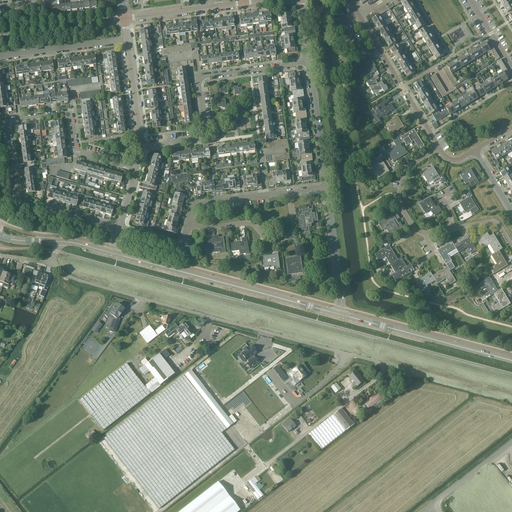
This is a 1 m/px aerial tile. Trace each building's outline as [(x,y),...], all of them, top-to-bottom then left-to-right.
[(415,8),(412,3),(404,8),(408,13),(415,8)] [(419,14),(415,8),(408,13),(411,19),(419,14)] [(292,9),(281,11),(282,15),(280,15),(281,22),(291,20),(290,16),(292,16),(291,14),(292,14),(292,9)] [(422,19),(419,14),(411,19),(414,24),(422,19)] [(372,20),(376,25),(383,20),(380,15),(378,16),(376,17),(372,20)] [(239,16),(239,20),(236,20),(237,29),(241,28),(240,26),(246,25),(245,16),(239,16)] [(425,25),(422,19),(414,24),(418,29),(425,25)] [(202,21),(202,25),(199,25),(200,34),(204,33),(203,31),(209,30),(208,20),(202,21)] [(284,28),(284,32),(295,31),(294,27),(293,27),(293,24),(291,24),(291,20),(281,22),(282,28),(284,28)] [(376,25),(379,31),(387,26),(383,20),(376,25)] [(165,26),(165,30),(162,30),(163,39),(167,38),(167,36),(173,35),(171,25),(165,26)] [(379,31),(382,36),(390,31),(387,26),(379,31)] [(427,27),(419,32),(423,38),(430,33),(427,27)] [(295,31),(284,32),(285,36),(283,36),(283,37),(280,39),(281,43),(294,42),(293,38),(294,37),(294,35),(295,35),(295,31)] [(382,36),(386,41),(393,37),(390,31),(382,36)] [(434,38),(430,33),(423,38),(426,43),(434,38)] [(389,47),(397,42),(393,37),(386,41),(389,47)] [(437,44),(434,38),(426,43),(429,49),(437,44)] [(281,47),(284,49),(284,50),(286,49),(287,54),(298,52),(297,47),(296,48),(295,45),(294,46),(294,42),(281,43),(281,47)] [(490,50),(487,45),(485,43),(480,46),(484,54),(490,50)] [(490,43),(487,45),(490,50),(496,61),(500,58),(490,43)] [(440,49),(437,44),(429,49),(433,54),(440,49)] [(391,50),(394,55),(402,51),(398,45),(391,50)] [(480,46),(474,49),(479,57),(484,54),(480,46)] [(444,55),(440,49),(433,54),(436,60),(444,55)] [(474,49),(469,53),(474,60),(479,57),(474,49)] [(394,55),(397,61),(405,56),(402,51),(394,55)] [(469,53),(463,56),(468,64),(474,60),(469,53)] [(397,61),(401,66),(408,61),(405,56),(397,61)] [(463,56),(458,59),(463,67),(468,64),(463,56)] [(371,63),(372,63),(370,59),(359,66),(361,69),(360,70),(365,78),(377,70),(374,66),(373,67),(371,63)] [(453,63),(457,70),(463,67),(458,59),(453,63)] [(506,77),(510,75),(500,59),(497,62),(503,72),(506,77)] [(401,66),(404,72),(412,67),(408,61),(401,66)] [(450,71),(452,74),(457,70),(453,63),(447,66),(449,69),(450,71)] [(407,77),(415,72),(412,67),(404,72),(407,77)] [(506,77),(503,72),(498,75),(502,83),(508,80),(506,77)] [(301,77),(301,73),(287,74),(288,79),(289,85),(300,84),(299,80),(300,80),(300,78),(301,77)] [(492,79),(497,86),(502,83),(498,75),(492,79)] [(377,76),(367,82),(374,94),(375,93),(377,96),(380,94),(378,92),(383,89),(384,92),(388,90),(388,89),(386,85),(384,85),(382,81),(378,84),(376,80),(379,78),(377,76)] [(492,79),(487,82),(491,90),(497,86),(492,79)] [(487,82),(481,85),(486,93),(491,90),(487,82)] [(414,87),(417,93),(425,88),(421,83),(414,87)] [(300,88),(300,84),(289,85),(290,92),(292,92),(293,95),(303,94),(303,90),(302,90),(301,87),(300,88)] [(227,85),(223,86),(222,86),(222,85),(219,85),(220,93),(224,93),(224,94),(228,93),(227,85)] [(481,85),(476,89),(481,96),(486,93),(481,85)] [(236,88),(236,87),(233,87),(234,95),(238,95),(239,96),(243,96),(241,87),(236,88)] [(417,93),(420,98),(428,94),(425,88),(417,93)] [(478,98),(473,90),(467,94),(472,102),(478,98)] [(304,98),(303,94),(293,95),(293,100),(291,100),(292,103),(289,103),(290,107),(292,107),(302,105),(302,101),(303,101),(303,99),(304,98)] [(420,98),(424,104),(431,99),(428,94),(420,98)] [(467,105),(472,102),(467,94),(462,97),(467,105)] [(461,108),(467,105),(462,97),(457,100),(461,108)] [(81,105),(82,108),(91,107),(90,99),(81,100),(81,103),(81,104),(81,105)] [(222,108),(226,108),(225,100),(220,100),(220,99),(217,99),(218,108),(222,107),(222,108)] [(424,104),(427,109),(435,105),(431,99),(424,104)] [(456,112),(461,108),(457,100),(451,104),(456,112)] [(373,108),(374,111),(379,118),(389,112),(386,109),(382,103),(373,108)] [(446,107),(447,109),(450,114),(450,115),(456,112),(451,104),(446,107)] [(303,109),(302,105),(292,107),(293,113),(295,113),(296,117),(306,116),(306,111),(305,111),(304,109),(303,109)] [(432,114),(438,110),(435,105),(427,109),(430,115),(432,114)] [(436,122),(450,114),(447,109),(440,113),(438,111),(438,110),(432,114),(436,122)] [(307,120),(306,116),(296,117),(296,121),(294,121),(295,128),(305,127),(305,123),(306,123),(306,120),(307,120)] [(392,133),(404,126),(398,116),(386,124),(392,133)] [(125,130),(125,127),(116,128),(116,133),(113,134),(114,136),(122,135),(121,133),(126,132),(126,130),(125,130)] [(306,130),(305,127),(295,128),(297,139),(309,137),(309,132),(307,133),(307,130),(306,130)] [(414,129),(402,136),(401,134),(398,136),(399,139),(402,143),(404,142),(407,146),(412,143),(412,142),(414,141),(419,149),(424,146),(417,135),(414,130),(414,129)] [(398,140),(399,139),(398,136),(392,139),(394,142),(394,143),(396,146),(387,152),(393,161),(407,153),(404,147),(402,148),(398,140)] [(310,141),(309,137),(297,139),(297,143),(298,149),(308,148),(308,144),(309,144),(309,141),(310,141)] [(511,149),(508,143),(506,144),(503,146),(507,154),(511,151),(511,149)] [(503,146),(497,149),(502,157),(507,154),(503,146)] [(223,147),(217,148),(217,151),(214,152),(215,160),(219,159),(218,156),(224,155),(223,147)] [(309,152),(308,148),(298,149),(299,156),(301,156),(301,160),(312,158),(312,154),(310,154),(310,152),(309,152)] [(497,149),(496,150),(492,153),(494,156),(491,158),(496,165),(499,164),(497,161),(502,157),(497,149)] [(152,160),(161,163),(162,157),(153,154),(152,160)] [(27,162),(27,165),(34,165),(33,161),(31,162),(31,158),(36,157),(36,155),(23,157),(23,163),(27,162)] [(313,163),(312,158),(301,160),(302,164),(300,164),(300,167),(297,167),(298,171),(301,171),(311,169),(311,165),(312,165),(311,163),(313,163)] [(369,161),(370,163),(374,170),(373,171),(377,179),(389,172),(385,165),(384,166),(380,158),(376,160),(374,158),(369,161)] [(161,163),(152,160),(150,166),(159,169),(161,163)] [(74,170),(73,173),(79,175),(80,171),(82,163),(76,162),(74,170)] [(82,163),(80,171),(79,175),(81,175),(85,176),(88,165),(82,163)] [(25,175),(33,174),(39,173),(44,172),(44,170),(33,172),(32,168),(34,168),(34,165),(27,165),(28,168),(24,169),(25,175)] [(94,166),(88,165),(85,176),(85,175),(89,176),(88,177),(90,178),(94,166)] [(100,168),(94,166),(90,178),(93,179),(93,177),(97,178),(100,168)] [(148,172),(149,172),(158,175),(159,169),(150,166),(148,172)] [(443,183),(446,181),(442,175),(439,177),(433,167),(423,173),(429,183),(433,181),(435,184),(441,180),(443,183)] [(105,170),(100,168),(97,178),(97,176),(101,177),(100,181),(102,181),(105,170)] [(471,187),(479,183),(470,168),(460,175),(466,185),(468,183),(471,187)] [(503,178),(504,178),(511,172),(511,173),(508,168),(500,172),(503,178)] [(312,173),(311,169),(301,171),(302,177),(300,177),(301,182),(315,180),(314,175),(313,175),(313,173),(312,173)] [(111,171),(105,170),(102,181),(104,182),(105,181),(108,182),(111,171)] [(114,181),(117,173),(111,171),(108,182),(109,180),(112,181),(111,184),(111,186),(113,187),(114,185),(114,181)] [(286,183),(286,184),(291,183),(289,172),(285,173),(285,171),(278,172),(280,182),(284,182),(284,183),(286,183)] [(158,175),(149,172),(148,172),(147,178),(156,181),(158,175)] [(276,183),(280,182),(278,172),(272,173),(268,174),(269,186),(274,186),(274,184),(276,184),(276,183)] [(511,172),(504,178),(503,178),(507,183),(511,179),(511,172)] [(123,175),(117,173),(114,181),(114,185),(116,185),(117,182),(120,183),(123,175)] [(186,196),(187,196),(188,192),(179,190),(179,183),(188,182),(187,174),(169,176),(168,182),(175,184),(176,189),(175,189),(174,193),(173,199),(183,202),(184,198),(185,198),(186,196)] [(235,190),(236,191),(240,190),(239,179),(238,177),(234,177),(234,175),(227,176),(228,179),(229,189),(233,189),(233,190),(235,190)] [(257,187),(257,188),(262,187),(260,177),(256,177),(256,175),(249,176),(250,186),(254,186),(254,187),(257,187)] [(55,191),(56,187),(51,186),(51,184),(53,178),(48,176),(48,183),(46,191),(49,192),(47,197),(51,198),(51,199),(53,200),(53,199),(55,191)] [(250,186),(249,176),(242,177),(243,179),(239,179),(240,190),(245,190),(244,188),(247,188),(247,187),(250,186)] [(144,184),(143,187),(147,188),(156,191),(157,185),(155,184),(156,181),(147,178),(145,184),(144,184)] [(225,190),(229,189),(228,179),(221,180),(221,182),(217,182),(219,193),(223,192),(223,191),(225,191),(225,190)] [(206,182),(208,192),(212,192),(212,193),(214,193),(214,194),(219,193),(217,182),(217,181),(206,182)] [(204,193),(208,192),(206,182),(200,183),(200,185),(196,185),(197,196),(202,195),(202,194),(204,194),(204,193)] [(38,188),(40,187),(40,188),(46,187),(47,185),(40,185),(35,186),(27,187),(27,193),(38,192),(38,188)] [(55,191),(53,199),(57,200),(56,201),(59,202),(62,189),(60,188),(59,192),(55,191)] [(64,203),(67,194),(68,191),(66,190),(65,191),(62,190),(62,189),(59,202),(59,201),(62,202),(62,203),(64,203)] [(143,192),(142,194),(141,198),(150,201),(152,195),(154,196),(155,192),(147,190),(146,193),(143,192)] [(65,203),(65,202),(68,203),(68,204),(70,205),(74,192),(71,192),(71,193),(68,192),(68,191),(67,194),(64,203),(65,203)] [(70,205),(71,204),(74,205),(74,206),(76,206),(77,203),(80,203),(83,195),(77,193),(76,197),(73,196),(74,192),(70,205)] [(83,204),(82,207),(86,208),(86,209),(88,210),(91,201),(92,197),(89,196),(83,195),(80,203),(83,204)] [(88,209),(92,210),(92,211),(94,211),(97,199),(95,198),(92,197),(91,201),(88,210),(88,209)] [(435,215),(442,211),(438,205),(436,207),(430,197),(419,204),(425,214),(430,211),(431,211),(432,211),(435,215)] [(466,213),(476,207),(470,197),(459,203),(466,213)] [(140,204),(140,205),(149,207),(150,201),(141,198),(140,204)] [(103,200),(97,199),(94,211),(94,210),(98,211),(97,212),(100,213),(102,204),(103,200)] [(182,206),(183,202),(173,199),(171,199),(169,205),(170,205),(169,209),(172,210),(182,213),(184,209),(183,208),(183,206),(182,206)] [(103,200),(102,204),(100,213),(100,212),(103,213),(103,214),(105,215),(109,203),(109,202),(107,201),(103,200)] [(109,203),(105,215),(106,214),(109,215),(109,216),(111,216),(113,212),(116,212),(118,205),(115,204),(112,203),(112,204),(109,203)] [(149,207),(140,205),(140,204),(138,210),(147,213),(149,207)] [(136,216),(137,217),(146,219),(147,213),(138,210),(136,216)] [(180,217),(181,217),(182,213),(172,210),(171,214),(169,214),(167,220),(177,223),(178,219),(179,219),(180,217)] [(312,214),(312,211),(302,213),(302,216),(301,218),(298,218),(299,228),(301,228),(302,230),(304,230),(305,232),(310,232),(309,227),(311,227),(311,224),(314,224),(313,221),(318,221),(317,213),(312,214)] [(400,231),(404,229),(400,222),(399,223),(397,220),(400,218),(396,213),(394,215),(393,215),(378,224),(383,231),(386,228),(391,237),(397,233),(395,231),(398,229),(400,231)] [(146,219),(137,217),(136,216),(135,223),(144,225),(146,219)] [(176,227),(177,223),(167,220),(166,226),(164,225),(162,230),(177,234),(178,229),(177,229),(177,227),(176,227)] [(491,255),(502,249),(496,238),(495,239),(492,235),(489,237),(486,232),(476,238),(479,243),(483,249),(489,245),(494,253),(491,255)] [(212,254),(212,252),(220,250),(221,254),(226,253),(223,237),(217,238),(217,236),(209,237),(206,237),(206,245),(205,246),(207,254),(212,254)] [(232,247),(231,248),(231,252),(239,251),(240,255),(248,254),(246,244),(248,244),(247,237),(241,238),(242,242),(231,243),(232,247)] [(465,240),(464,239),(454,245),(452,241),(458,253),(467,247),(471,254),(477,250),(469,237),(465,240)] [(458,253),(452,241),(441,248),(442,249),(437,251),(446,265),(452,261),(448,255),(456,249),(458,253)] [(391,250),(388,246),(375,254),(379,260),(385,256),(390,265),(401,258),(398,260),(392,250),(391,250)] [(504,262),(505,261),(499,251),(502,249),(491,255),(496,264),(490,268),(494,274),(507,266),(504,262)] [(276,269),(280,268),(278,253),(274,253),(274,255),(268,255),(268,254),(262,255),(264,268),(276,267),(276,269)] [(301,256),(295,257),(295,259),(294,259),(294,257),(286,258),(286,259),(285,259),(286,263),(288,275),(303,272),(301,256)] [(407,269),(408,268),(401,258),(390,265),(391,264),(396,273),(393,275),(396,282),(409,273),(407,269)] [(431,272),(430,273),(437,284),(446,279),(450,285),(456,281),(450,271),(448,268),(444,271),(443,270),(433,276),(431,272)] [(2,284),(1,287),(2,287),(2,286),(7,288),(8,285),(10,282),(12,283),(14,277),(7,274),(8,272),(7,272),(2,284)] [(35,276),(32,285),(38,287),(39,287),(43,274),(38,272),(37,276),(35,276)] [(430,273),(420,279),(421,280),(417,283),(425,296),(431,292),(427,286),(435,281),(437,284),(430,273)] [(43,274),(39,287),(44,289),(49,275),(43,274)] [(490,296),(502,289),(498,291),(492,281),(491,281),(488,277),(475,285),(479,291),(485,287),(490,296)] [(507,300),(508,300),(502,289),(490,296),(491,296),(494,294),(499,303),(491,307),(495,313),(509,304),(507,300)] [(121,311),(123,308),(121,307),(117,304),(115,308),(114,308),(113,309),(112,308),(110,311),(111,312),(109,314),(116,319),(114,320),(119,322),(120,319),(118,317),(119,317),(123,312),(121,311)] [(170,318),(163,317),(161,324),(163,325),(163,326),(162,327),(155,332),(158,336),(165,330),(166,329),(167,326),(168,326),(170,318)] [(183,332),(187,337),(189,336),(191,339),(194,336),(192,333),(193,333),(185,322),(179,327),(175,330),(179,335),(183,332)] [(141,349),(157,336),(149,326),(133,339),(141,349)] [(244,352),(241,354),(246,361),(248,363),(247,364),(250,369),(257,364),(259,362),(255,358),(253,356),(257,353),(251,346),(248,349),(247,348),(245,349),(244,351),(244,352)] [(264,347),(259,352),(268,361),(273,356),(264,347)] [(169,355),(165,349),(159,354),(163,360),(169,355)] [(174,374),(163,360),(159,354),(148,363),(145,365),(149,371),(155,378),(160,385),(174,374)] [(17,361),(15,359),(9,367),(12,369),(17,361)] [(150,394),(144,386),(126,364),(79,401),(103,431),(150,394)] [(149,371),(145,365),(144,366),(140,369),(144,375),(149,371)] [(273,369),(283,381),(287,378),(277,365),(273,369)] [(297,377),(300,381),(306,376),(298,366),(292,371),(291,370),(287,374),(289,376),(290,376),(294,380),(297,377)] [(226,429),(233,424),(220,408),(190,370),(184,376),(213,413),(226,429)] [(349,376),(354,382),(357,386),(364,381),(356,371),(349,376)] [(213,413),(184,376),(102,438),(158,509),(234,450),(221,433),(226,429),(213,413)] [(160,385),(155,378),(144,386),(150,394),(160,386),(160,385)] [(341,389),(336,383),(331,388),(335,394),(341,389)] [(369,409),(382,398),(379,394),(366,405),(369,409)] [(334,414),(346,431),(354,425),(341,409),(334,414)] [(346,431),(334,414),(309,435),(321,450),(326,446),(346,431)] [(232,415),(229,418),(234,424),(237,421),(232,415)] [(285,422),(281,424),(277,426),(259,440),(234,460),(224,468),(237,485),(293,440),(288,433),(291,430),(295,426),(289,419),(285,422)] [(97,435),(93,430),(86,436),(89,441),(97,435)] [(251,480),(245,484),(258,500),(263,496),(251,480)] [(218,482),(178,511),(237,511),(240,510),(218,482)]
